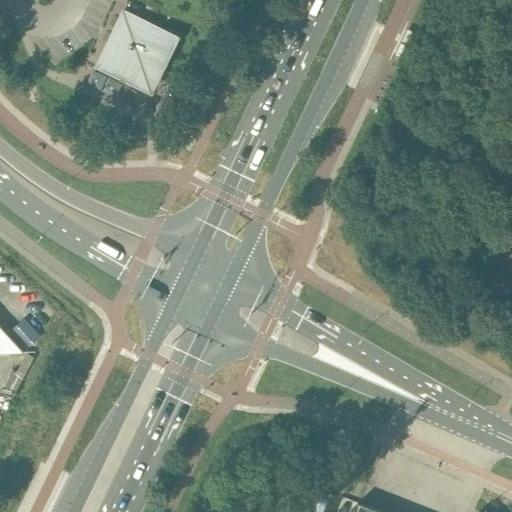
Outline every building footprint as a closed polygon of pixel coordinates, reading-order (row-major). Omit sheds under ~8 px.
[(125,14),(107,52),(114,71),(139,83),(157,77),(169,52),(162,32),(125,14)] [(511,240),(508,238),(500,253),(487,281),(511,292),(511,240)] [(24,318),(9,332),(27,350),(42,335),(24,318)] [(0,352),(24,352),(0,326),(0,352)] [(384,511),(358,502),(357,503),(359,504),(356,511),(384,511)]
